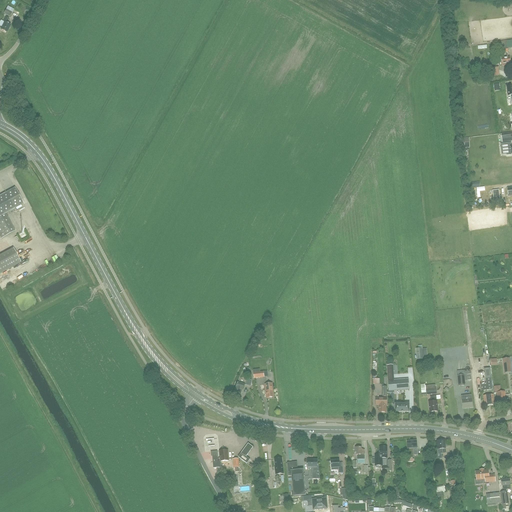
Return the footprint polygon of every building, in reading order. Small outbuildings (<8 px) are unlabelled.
[(8,6),(6,9),(4,13),(10,17),(14,10),(8,6)] [(7,33),(11,26),(6,23),(9,19),(6,17),(3,22),(5,23),(1,30),(7,33)] [(497,50),(499,50),(500,53),(508,52),(507,41),(496,42),(497,50)] [(502,66),(511,65),(510,56),(501,57),(502,66)] [(499,75),(499,70),(498,66),(491,67),(492,74),(488,74),(489,77),(499,75)] [(501,134),(502,137),(502,142),(511,141),(510,133),(501,134)] [(0,236),(1,239),(15,231),(6,214),(23,204),(15,188),(0,196),(0,236)] [(0,255),(0,273),(21,263),(13,249),(0,255)] [(424,359),(424,355),(427,355),(427,349),(423,349),(423,348),(422,348),(422,345),(418,346),(418,349),(416,349),(418,360),(424,359)] [(510,358),(502,359),(504,373),(511,372),(510,358)] [(260,369),(253,370),(254,379),(264,378),(264,372),(260,372),(260,369)] [(390,381),(388,381),(389,391),(409,389),(408,379),(408,375),(407,375),(396,376),(390,377),(390,381)] [(480,385),(481,391),(493,390),(491,378),(485,378),(486,384),(480,385)] [(243,390),(245,385),(238,382),(232,398),(236,399),(238,393),(241,394),(242,390),(243,390)] [(271,384),(269,384),(265,385),(265,390),(266,390),(267,398),(273,397),(272,389),(271,384)] [(435,385),(425,386),(425,384),(421,385),(422,396),(437,394),(436,389),(435,389),(435,385)] [(497,390),(497,393),(498,404),(506,403),(504,389),(497,390)] [(440,400),(440,398),(440,395),(436,396),(432,396),(433,402),(429,402),(430,412),(438,411),(437,401),(436,401),(436,400),(440,400)] [(494,404),(493,395),(483,396),(485,406),(484,406),(495,404),(494,404)] [(376,406),(379,406),(379,412),(386,412),(386,406),(387,406),(387,398),(376,398),(376,406)] [(463,408),(472,407),(472,399),(462,400),(463,408)] [(409,412),(409,404),(395,404),(395,412),(409,412)] [(437,449),(437,454),(438,459),(442,458),(442,453),(446,453),(445,449),(446,449),(445,447),(447,447),(447,443),(445,443),(445,440),(437,441),(438,449),(437,449)] [(417,455),(417,453),(417,448),(416,441),(407,441),(408,449),(413,448),(414,456),(417,455)] [(383,466),(383,458),(387,458),(387,449),(385,449),(385,447),(380,447),(380,455),(375,455),(375,466),(383,466)] [(355,452),(355,454),(355,455),(357,455),(357,460),(357,464),(365,464),(365,459),(364,450),(361,450),(361,448),(355,448),(355,451),(355,452)] [(228,461),(227,451),(219,451),(220,458),(218,458),(218,455),(212,456),(213,468),(221,467),(221,462),(228,461)] [(243,451),(238,457),(247,464),(250,460),(246,457),(248,455),(243,451)] [(276,475),(283,474),(281,458),(274,459),(275,467),(276,475)] [(313,467),(313,473),(313,474),(320,474),(319,464),(317,464),(317,461),(315,461),(315,459),(307,459),(307,464),(308,464),(308,467),(313,467)] [(339,461),(331,461),(331,468),(332,470),(336,470),(338,470),(339,473),(343,473),(342,463),(339,463),(339,461)] [(297,462),(287,463),(288,477),(291,476),(293,496),(306,495),(303,470),(298,470),(297,462)] [(488,471),(476,472),(477,479),(475,479),(475,485),(485,484),(485,483),(495,482),(494,476),(489,476),(488,471)] [(506,507),(506,504),(509,504),(507,491),(507,490),(511,489),(510,479),(501,480),(502,486),(503,490),(503,492),(501,492),(502,504),(501,504),(502,511),(507,511),(507,509),(508,509),(508,507),(506,507)] [(444,496),(443,492),(446,492),(445,486),(435,488),(436,494),(437,497),(444,496)] [(500,503),(499,493),(486,495),(487,506),(494,505),(493,504),(500,503)] [(314,495),(302,496),(302,501),(307,501),(308,502),(308,505),(313,505),(313,510),(327,509),(326,499),(314,500),(314,495)]
